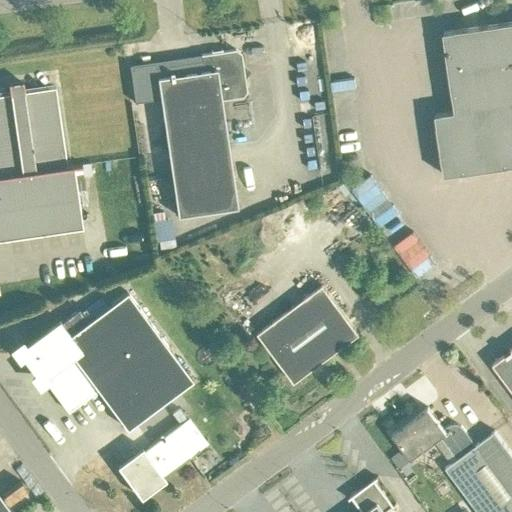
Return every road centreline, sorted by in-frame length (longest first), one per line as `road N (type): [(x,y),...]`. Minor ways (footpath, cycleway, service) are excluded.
road 1 (unclassified): [(511,283),(203,511)]
road 2 (residential): [(75,511),(0,411)]
